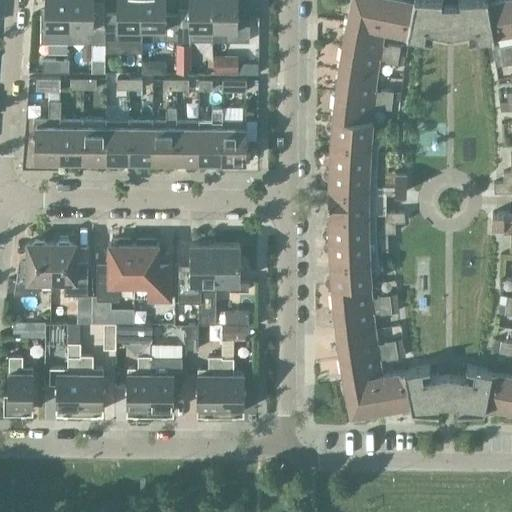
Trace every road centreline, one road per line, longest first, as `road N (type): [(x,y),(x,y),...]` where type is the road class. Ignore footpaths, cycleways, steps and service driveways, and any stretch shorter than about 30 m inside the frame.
road 1 (residential): [(284,444),(0,447)]
road 2 (residential): [(285,200),(1,199)]
road 3 (residential): [(284,444),(312,460),(511,461)]
road 4 (residential): [(284,427),(285,200)]
road 5 (residential): [(285,200),(287,0)]
road 6 (residential): [(1,199),(15,0)]
